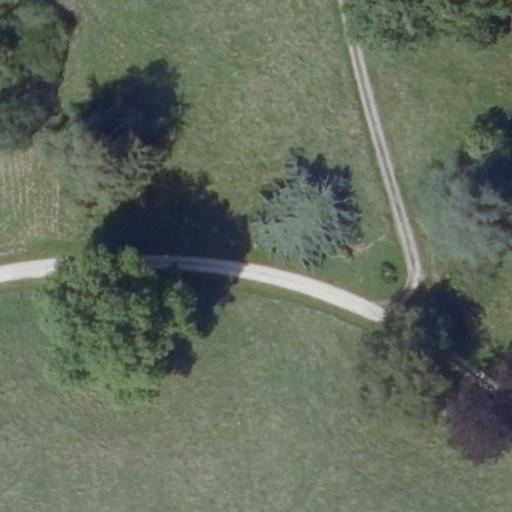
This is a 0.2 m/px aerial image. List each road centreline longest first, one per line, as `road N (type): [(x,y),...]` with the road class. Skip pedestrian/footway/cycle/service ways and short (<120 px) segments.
road 1 (unclassified): [(0,278),(126,265),(200,268),(280,282),(373,317),(401,315)]
road 2 (unclassified): [(339,0),(410,274),(401,315)]
road 3 (unclassified): [(401,315),(511,409)]
